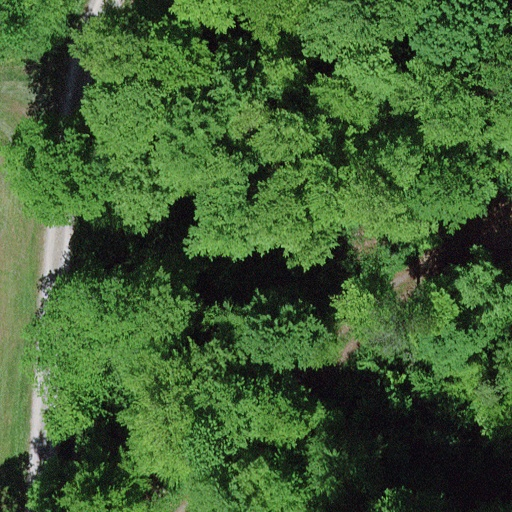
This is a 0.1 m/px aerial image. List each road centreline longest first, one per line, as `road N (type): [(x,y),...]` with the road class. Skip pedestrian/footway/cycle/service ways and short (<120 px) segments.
road 1 (track): [(19,511),(84,117),(119,0)]
road 2 (track): [(246,511),(461,285),(511,289)]
